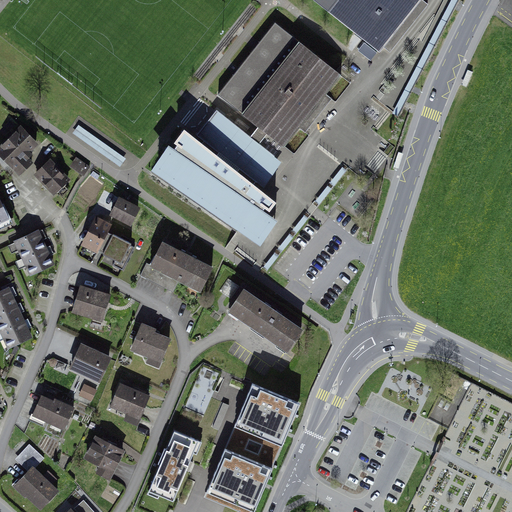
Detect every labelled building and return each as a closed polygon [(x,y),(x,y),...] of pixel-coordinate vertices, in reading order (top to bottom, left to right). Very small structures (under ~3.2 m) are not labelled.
[(415,0),(310,0),(374,51),(415,0)] [(341,75),(275,22),(218,94),(284,147),(341,75)] [(371,58),(375,52),(364,44),(360,49),(371,58)] [(282,162),(217,110),(197,135),(204,141),(202,144),(184,130),(174,144),(177,146),(174,150),(169,146),(151,172),(237,231),(260,247),(278,221),(263,211),(265,209),(269,212),(276,203),(263,192),(253,185),(255,182),(264,188),(272,176),(282,162)] [(23,156),(36,144),(22,130),(0,150),(0,151),(20,172),(30,163),(23,156)] [(68,180),(50,162),(37,175),(55,192),(68,180)] [(0,227),(10,224),(0,199),(0,227)] [(130,224),(138,209),(120,201),(112,216),(130,224)] [(110,226),(96,219),(83,246),(97,252),(110,226)] [(24,259),(46,249),(38,232),(16,242),(24,259)] [(131,244),(112,235),(102,255),(116,261),(114,265),(122,270),(133,248),(130,246),(131,244)] [(200,293),(212,271),(161,245),(149,267),(200,293)] [(32,276),(54,266),(46,249),(24,259),(32,276)] [(231,297),(238,287),(232,282),(224,292),(231,297)] [(9,288),(0,292),(0,312),(16,304),(9,288)] [(101,320),(108,297),(81,289),(74,312),(101,320)] [(300,331),(245,293),(231,313),(287,351),(300,331)] [(16,304),(0,312),(0,327),(2,331),(24,321),(16,304)] [(24,321),(2,331),(9,347),(32,337),(24,321)] [(147,364),(158,369),(169,342),(154,332),(142,327),(132,352),(149,359),(147,364)] [(98,381),(108,360),(81,347),(71,369),(98,381)] [(76,379),(70,390),(92,400),(97,388),(76,379)] [(135,425),(147,399),(121,387),(111,409),(128,416),(125,421),(135,425)] [(252,393),(240,419),(280,436),(293,406),(285,403),(287,399),(261,387),(257,395),(252,393)] [(37,394),(27,415),(64,431),(73,410),(37,394)] [(149,489),(173,500),(198,440),(174,430),(149,489)] [(122,452),(97,440),(87,459),(96,464),(93,470),(109,478),(122,452)] [(226,458),(213,488),(252,505),(265,475),(258,472),(260,467),(233,455),(231,460),(226,458)] [(16,487),(40,508),(57,492),(33,469),(16,487)]
